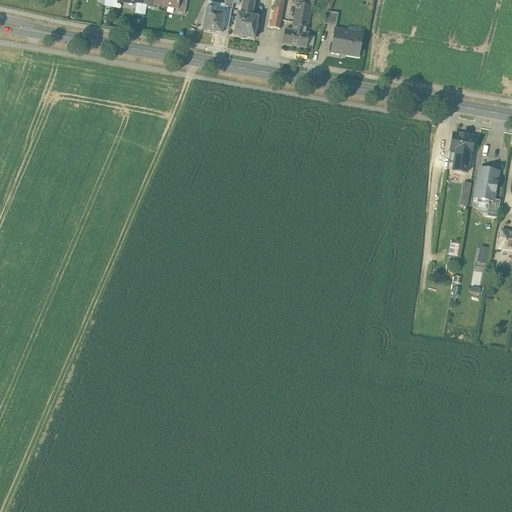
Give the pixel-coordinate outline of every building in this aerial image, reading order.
[(155,0),(147,0),(146,7),(154,8),(155,5),(155,4),(155,0)] [(167,0),(166,7),(177,9),(178,9),(179,0),(167,0)] [(187,0),(179,0),(178,9),(177,9),(177,13),(185,14),(187,0)] [(233,0),(227,0),(228,1),(224,1),(222,8),(232,10),(233,0)] [(254,0),(242,0),(242,8),(253,10),(254,0)] [(277,0),(277,1),(276,1),(271,28),(279,30),(284,2),(283,2),(283,0),(277,0)] [(297,0),(297,3),(296,3),(292,26),(308,29),(311,7),(313,8),(314,0),(297,0)] [(224,14),(214,13),(215,8),(207,7),(207,11),(203,30),(221,34),(222,27),(223,27),(224,21),(223,21),(224,14)] [(253,10),(242,8),(240,14),(237,14),(233,36),(254,39),(258,17),(252,16),(253,10)] [(338,14),(328,12),(323,25),(336,27),(338,14)] [(308,29),(292,26),(291,31),(285,30),(282,45),(306,49),(309,34),(307,34),(308,29)] [(362,34),(335,29),(331,53),(358,58),(362,34)] [(473,138),(453,134),(450,151),(456,152),(453,170),(453,171),(466,173),(468,165),(469,155),(470,155),(472,148),(473,138)] [(450,151),(445,150),(442,169),(453,170),(456,152),(450,151)] [(498,172),(479,169),(474,198),(489,201),(493,202),(493,200),(498,172)] [(470,185),(463,183),(460,205),(466,207),(470,185)] [(499,201),(493,200),(493,202),(489,201),(486,217),(497,219),(500,201),(500,202),(500,201),(499,201)] [(511,234),(500,233),(497,251),(511,253),(511,234)] [(449,255),(458,256),(459,244),(450,243),(449,255)] [(479,247),(477,262),(486,263),(488,248),(479,247)]
